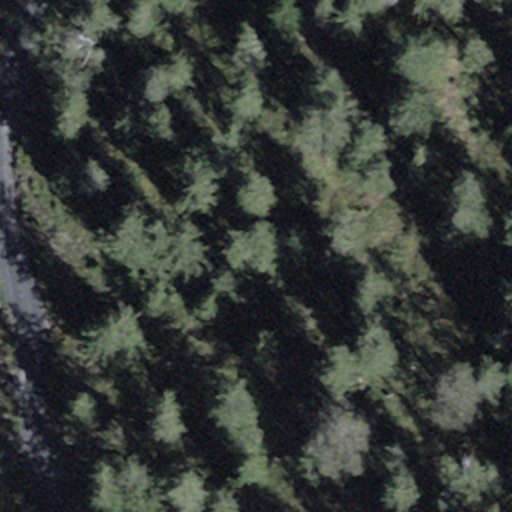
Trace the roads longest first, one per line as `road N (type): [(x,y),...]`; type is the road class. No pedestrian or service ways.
road 1 (track): [(0,187),(55,511)]
road 2 (track): [(43,0),(11,66),(0,121)]
